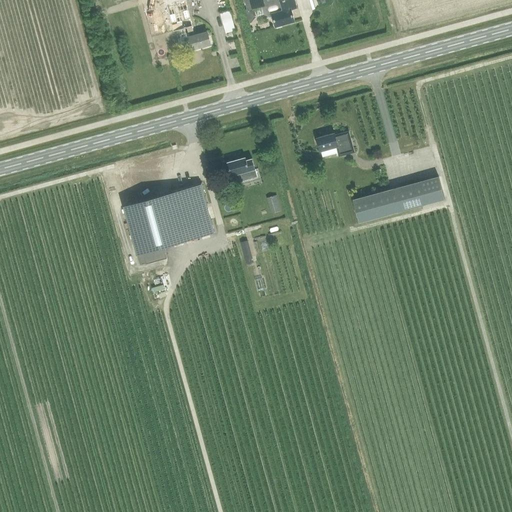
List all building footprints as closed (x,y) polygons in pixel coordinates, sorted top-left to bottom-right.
[(200,47),(210,44),(207,31),(194,35),(192,26),(193,26),(185,0),(157,0),(167,33),(187,28),(189,36),(193,49),(196,48),(196,49),(200,48),(200,47)] [(244,0),(248,10),(262,6),(265,14),(273,17),(276,27),(295,21),(291,9),(295,8),(292,0),(244,0)] [(343,146),(342,141),(340,133),(334,134),(333,133),(315,138),(319,151),(337,146),(337,148),(343,146)] [(255,165),(252,157),(246,158),(246,157),(228,162),(231,175),(232,176),(239,174),(241,182),(255,178),(254,174),(257,174),(255,165)] [(131,171),(119,174),(124,194),(136,191),(131,171)] [(359,222),(445,199),(439,177),(353,199),(359,222)] [(215,233),(204,195),(205,195),(202,183),(171,191),(171,192),(124,205),(137,254),(143,252),(146,263),(167,257),(164,246),(215,233)] [(274,191),(266,194),(271,210),(279,207),(274,191)] [(241,238),(245,259),(254,257),(250,236),(241,238)] [(147,290),(150,299),(166,293),(163,284),(147,290)]
